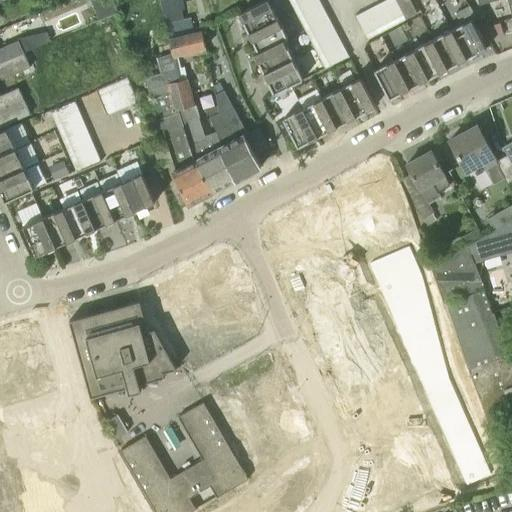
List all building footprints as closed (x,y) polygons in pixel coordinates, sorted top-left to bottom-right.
[(92,0),(101,18),(116,12),(110,0),(92,0)] [(264,0),(240,12),(250,32),(278,18),(269,0),(264,0)] [(293,0),(291,1),(296,11),(316,0),(293,0)] [(320,0),(316,0),(296,11),(301,20),(324,8),(320,0)] [(383,0),(375,5),(387,28),(396,23),(384,0),(383,0)] [(396,0),(384,0),(396,23),(405,18),(396,0)] [(396,0),(405,18),(417,12),(410,0),(396,0)] [(490,0),(508,0),(511,13),(511,0),(479,0),(481,3),(490,0)] [(365,9),(378,33),(387,28),(375,5),(365,9)] [(452,29),(467,58),(486,48),(471,19),(476,16),(470,5),(458,11),(464,23),(452,29)] [(324,8),(301,20),(306,29),(329,17),(324,8)] [(378,33),(365,9),(355,15),(368,38),(378,33)] [(329,17),(306,29),(311,39),(334,27),(329,17)] [(250,32),(259,51),(259,52),(284,39),(284,40),(288,38),(278,18),(250,32)] [(491,33),(503,30),(500,21),(489,25),(491,33)] [(334,27),(311,39),(316,48),(339,36),(334,27)] [(467,58),(452,29),(433,39),(448,68),(467,58)] [(173,53),(173,56),(183,53),(185,58),(206,52),(203,31),(169,39),(173,53)] [(339,36),(316,48),(321,58),(344,46),(339,36)] [(259,52),(259,51),(255,53),(265,73),(294,59),(284,40),(284,39),(259,52)] [(448,68),(433,39),(414,49),(429,78),(448,68)] [(0,62),(23,52),(18,40),(0,48),(0,62)] [(344,46),(321,58),(326,68),(349,56),(344,46)] [(429,78),(414,49),(395,59),(410,88),(429,78)] [(23,52),(0,62),(0,127),(33,112),(21,85),(1,94),(0,91),(0,76),(4,78),(30,66),(23,52)] [(173,56),(173,53),(160,56),(164,70),(147,75),(173,160),(169,161),(172,171),(173,172),(190,204),(213,192),(196,160),(189,146),(175,107),(168,84),(179,81),(176,67),(173,56)] [(294,59),(265,73),(274,93),(303,79),(294,59)] [(410,88),(395,59),(375,70),(390,98),(410,88)] [(179,81),(186,79),(183,65),(176,67),(179,81)] [(117,82),(128,106),(138,102),(128,77),(117,82)] [(341,88),(356,116),(376,106),(361,77),(341,88)] [(213,192),(236,179),(220,147),(223,145),(216,130),(205,134),(186,79),(179,81),(168,84),(175,107),(189,146),(196,160),(213,192)] [(117,82),(107,86),(118,110),(128,106),(117,82)] [(118,110),(107,86),(97,91),(107,115),(118,110)] [(322,98),(337,126),(356,116),(341,88),(322,98)] [(303,108),(318,136),(337,126),(322,98),(303,108)] [(56,122),(80,112),(75,101),(51,111),(56,122)] [(318,136),(303,108),(283,118),(298,146),(318,136)] [(210,116),(216,130),(223,145),(220,147),(236,179),(240,178),(262,166),(241,128),(237,130),(241,136),(235,139),(229,124),(232,123),(227,110),(210,116)] [(80,112),(56,122),(60,132),(84,121),(80,112)] [(84,121),(60,132),(64,141),(88,131),(84,121)] [(511,185),(511,163),(507,154),(497,160),(477,125),(450,140),(467,170),(484,161),(489,170),(487,171),(494,183),(505,177),(510,187),(511,185)] [(0,155),(16,149),(7,128),(0,131),(0,155)] [(88,131),(64,141),(68,151),(92,141),(88,131)] [(92,141),(68,151),(72,161),(97,151),(92,141)] [(511,163),(511,141),(503,147),(507,154),(511,163)] [(16,149),(0,155),(0,179),(25,168),(16,149)] [(412,174),(403,179),(423,217),(434,211),(429,202),(440,196),(437,192),(450,185),(444,176),(445,175),(431,150),(406,164),(412,174)] [(97,151),(72,161),(77,172),(101,161),(97,151)] [(389,159),(264,216),(284,260),(409,202),(389,159)] [(63,160),(49,166),(55,179),(69,173),(63,160)] [(25,168),(0,179),(0,190),(5,202),(34,189),(25,168)] [(122,182),(135,211),(155,202),(142,172),(122,182)] [(81,176),(74,179),(77,186),(84,183),(81,176)] [(102,190),(115,220),(135,211),(122,182),(102,190)] [(83,199),(96,229),(115,220),(102,190),(83,199)] [(63,208),(76,237),(96,229),(83,199),(63,208)] [(511,205),(489,219),(495,230),(511,220),(511,205)] [(43,217),(56,246),(76,237),(63,208),(43,217)] [(56,246),(43,217),(23,226),(36,255),(56,246)] [(483,237),(452,254),(431,265),(444,301),(485,285),(511,274),(511,261),(511,264),(511,265),(481,273),(476,261),(511,250),(511,220),(495,230),(483,237)] [(452,254),(483,237),(478,229),(463,237),(462,235),(448,242),(452,254)] [(231,243),(141,283),(162,328),(251,289),(231,243)] [(340,255),(324,264),(344,296),(359,287),(340,255)] [(325,311),(316,279),(299,284),(309,316),(325,311)] [(511,352),(508,354),(494,313),(511,307),(511,280),(447,302),(479,396),(511,383),(511,352)] [(403,299),(404,324),(424,324),(424,299),(403,299)] [(70,319),(91,396),(116,389),(117,395),(130,392),(128,386),(165,376),(164,371),(177,368),(155,328),(149,330),(140,300),(70,319)] [(255,304),(212,323),(224,351),(267,332),(255,304)] [(64,310),(0,325),(0,376),(35,368),(39,382),(57,377),(50,351),(73,345),(64,310)] [(390,311),(376,317),(384,335),(398,329),(390,311)] [(411,404),(458,388),(453,373),(458,371),(441,321),(400,335),(403,346),(393,350),(401,375),(402,375),(411,404)] [(202,328),(178,341),(193,368),(217,354),(202,328)] [(272,422),(302,412),(287,368),(242,384),(258,430),(236,437),(246,466),(271,457),(267,444),(278,440),(272,422)] [(511,383),(479,396),(490,422),(511,413),(511,383)] [(24,399),(31,397),(28,388),(9,394),(20,432),(32,429),(24,399)] [(428,437),(449,430),(445,418),(467,411),(463,400),(420,414),(428,437)] [(203,459),(187,468),(201,491),(211,485),(218,496),(238,484),(249,478),(204,401),(202,402),(197,405),(178,416),(203,459)] [(105,420),(116,436),(127,430),(117,413),(105,420)] [(460,432),(463,450),(485,447),(483,429),(460,432)] [(201,491),(187,468),(171,478),(146,434),(127,445),(121,449),(157,511),(190,511),(197,509),(190,497),(201,491)] [(96,457),(74,464),(78,476),(100,468),(96,457)] [(104,479),(82,487),(87,502),(109,495),(104,479)] [(273,511),(292,511),(296,504),(269,492),(262,506),(273,511)]
